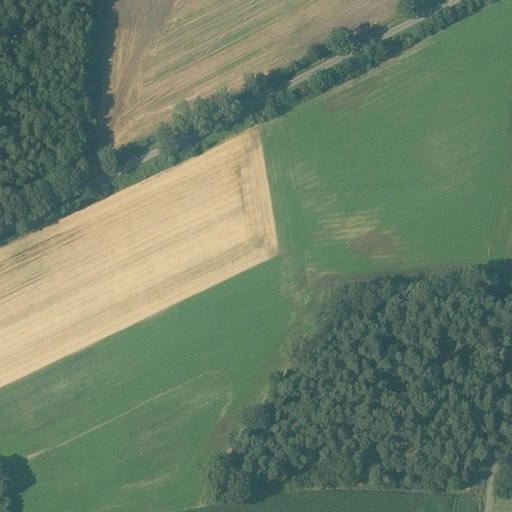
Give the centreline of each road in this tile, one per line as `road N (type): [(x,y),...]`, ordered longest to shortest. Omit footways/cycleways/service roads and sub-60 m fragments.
road 1 (residential): [(0,230),(456,0)]
road 2 (residential): [(511,372),(489,511)]
